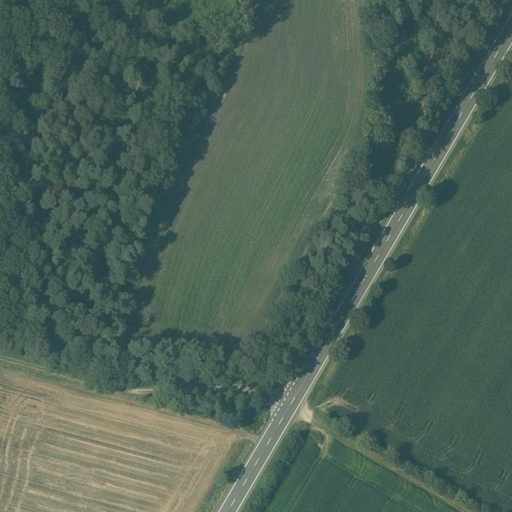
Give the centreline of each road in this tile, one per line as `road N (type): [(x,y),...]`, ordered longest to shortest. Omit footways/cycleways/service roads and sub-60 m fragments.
road 1 (secondary): [(511,30),(228,511)]
road 2 (track): [(230,386),(290,405),(483,511)]
road 3 (track): [(0,355),(132,389),(230,386)]
